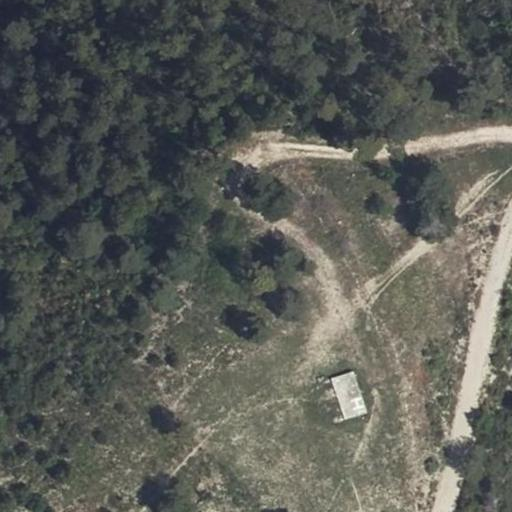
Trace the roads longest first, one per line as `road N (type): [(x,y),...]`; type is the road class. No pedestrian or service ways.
road 1 (track): [(511,143),(284,154),(240,167),(253,211),(310,245),(347,288),(316,359),(322,407)]
road 2 (track): [(511,242),(489,360),(436,511)]
